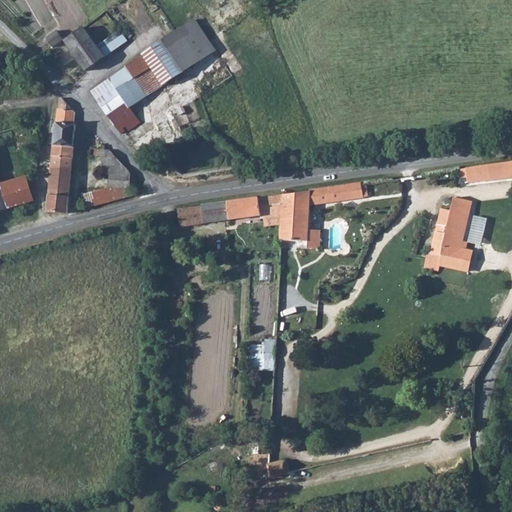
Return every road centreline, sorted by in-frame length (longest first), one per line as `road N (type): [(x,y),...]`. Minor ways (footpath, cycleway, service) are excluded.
road 1 (tertiary): [(158,201),(511,148)]
road 2 (unclassified): [(0,25),(148,179),(158,201)]
road 3 (unclassified): [(495,511),(482,414),(511,335)]
road 4 (tertiary): [(0,244),(158,201)]
